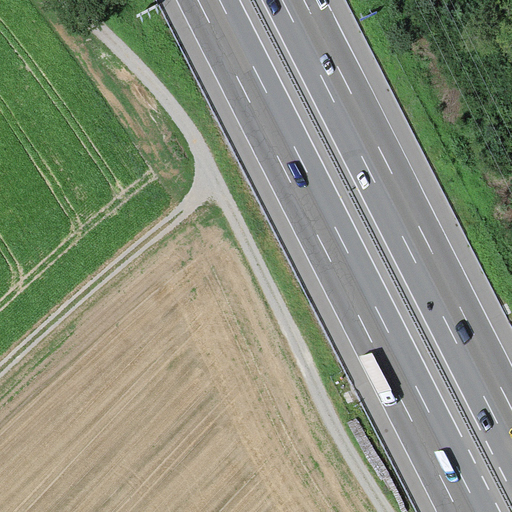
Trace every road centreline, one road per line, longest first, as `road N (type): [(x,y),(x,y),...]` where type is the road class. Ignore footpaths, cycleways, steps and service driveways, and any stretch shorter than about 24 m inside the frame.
road 1 (motorway): [(208,0),(469,511)]
road 2 (motorway): [(511,427),(294,0)]
road 3 (track): [(387,511),(325,406),(217,181)]
road 4 (track): [(217,181),(0,371)]
road 5 (track): [(217,181),(159,89),(67,0)]
